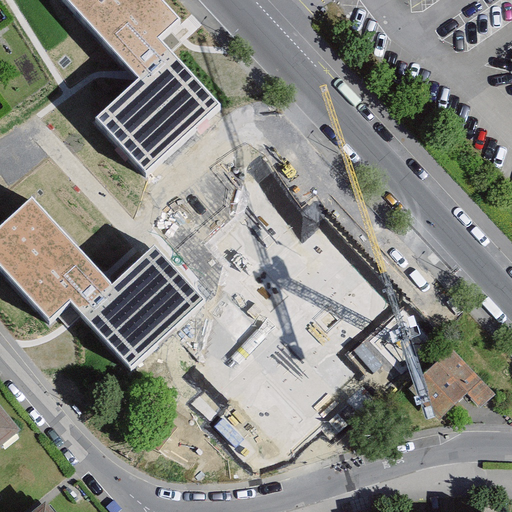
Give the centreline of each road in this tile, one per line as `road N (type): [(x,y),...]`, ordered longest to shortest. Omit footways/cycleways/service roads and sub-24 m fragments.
road 1 (unclassified): [(511,298),(237,0)]
road 2 (residential): [(210,511),(473,446),(511,446)]
road 3 (residential): [(0,352),(145,511)]
